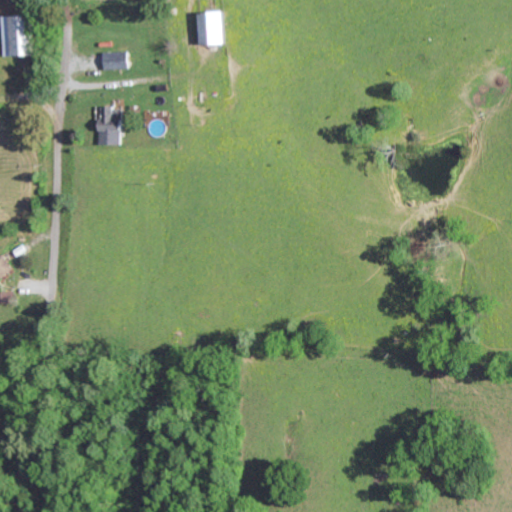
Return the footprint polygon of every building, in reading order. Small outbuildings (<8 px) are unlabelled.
[(233,44),(232,12),(207,13),(209,46),(233,44)] [(41,55),(39,15),(7,16),(9,56),(41,55)] [(133,52),(108,52),(108,69),(134,68),(133,52)] [(127,107),(103,107),(103,116),(106,116),(107,145),(129,144),(127,107)] [(0,280),(15,270),(4,255),(0,257),(0,280)] [(4,304),(17,303),(17,292),(4,293),(4,304)]
